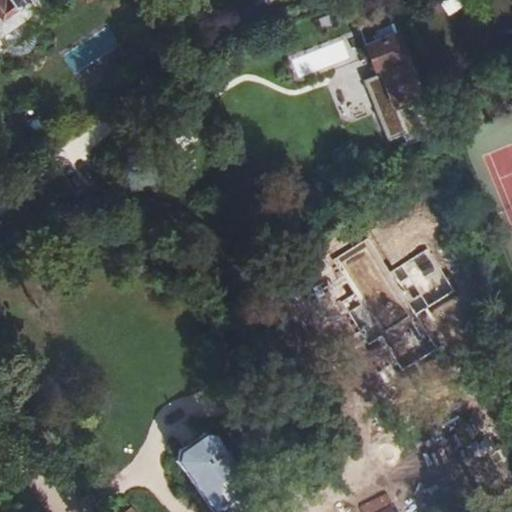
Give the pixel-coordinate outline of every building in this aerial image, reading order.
[(0,0),(0,48),(1,48),(6,52),(13,53),(17,53),(21,52),(24,50),(27,47),(30,43),(31,38),(31,33),(29,28),(50,13),(41,0),(0,0)] [(410,148),(436,138),(428,118),(388,16),(383,7),(354,18),(373,73),(377,71),(380,78),(368,84),(390,142),(405,136),(410,148)] [(103,28),(69,52),(81,70),(115,46),(103,28)] [(342,38),(291,60),(299,79),(350,57),(342,38)] [(149,65),(156,79),(184,65),(172,49),(149,65)] [(399,346),(464,320),(454,292),(441,296),(412,222),(367,239),(381,276),(366,282),(380,321),(388,318),(399,346)] [(511,337),(511,335),(506,320),(488,331),(496,349),(511,337)] [(207,511),(212,511),(230,500),(239,511),(240,511),(254,503),(238,479),(242,476),(243,473),(238,466),(233,466),(230,468),(210,438),(198,436),(175,452),(174,464),(207,511)]
